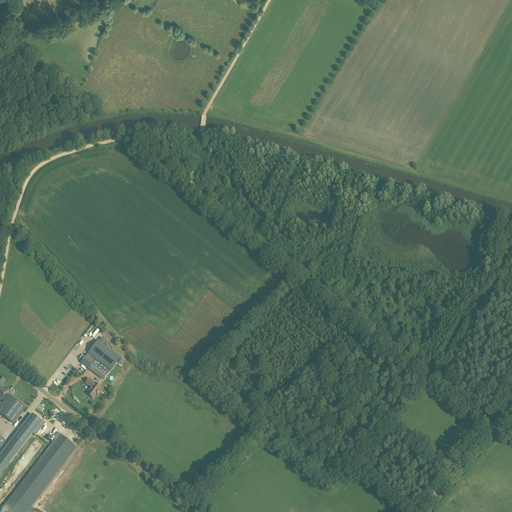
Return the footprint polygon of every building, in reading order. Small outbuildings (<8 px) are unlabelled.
[(97,330),(92,326),(88,332),(93,336),(97,330)] [(118,361),(96,344),(88,354),(110,371),(118,361)] [(104,379),(110,371),(88,354),(82,362),(104,379)] [(0,377),(0,398),(3,401),(1,403),(0,402),(0,414),(13,425),(26,409),(8,395),(7,396),(4,394),(7,391),(2,388),(3,386),(2,385),(5,382),(0,377)] [(99,390),(101,388),(91,380),(87,385),(90,387),(87,391),(88,392),(87,394),(93,399),(96,395),(97,396),(101,391),(99,390)] [(45,424),(32,414),(1,453),(0,453),(0,477),(33,435),(35,437),(45,424)] [(0,511),(27,511),(77,448),(59,434),(0,511)]
